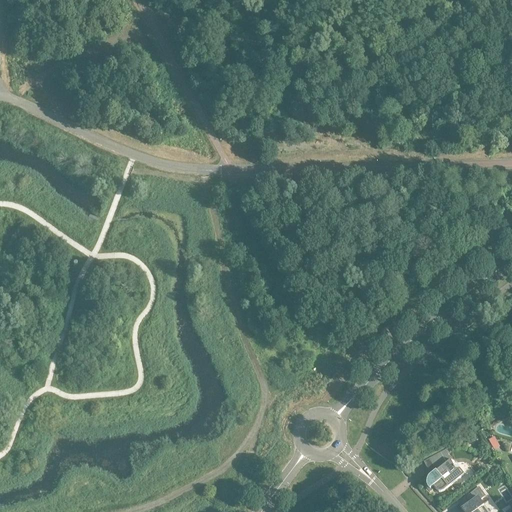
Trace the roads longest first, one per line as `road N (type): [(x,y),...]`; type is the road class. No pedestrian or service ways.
road 1 (unclassified): [(0,96),(117,149),(189,170),(511,164)]
road 2 (track): [(98,511),(165,494),(239,454),(269,399),(239,338),(226,281),(219,172)]
road 3 (tertiary): [(333,415),(464,294),(511,262)]
